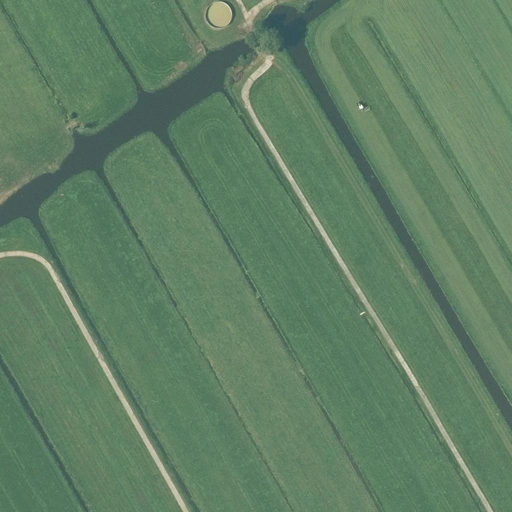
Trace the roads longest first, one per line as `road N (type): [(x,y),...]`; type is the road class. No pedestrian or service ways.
road 1 (track): [(488,511),(246,105),(246,84),(265,66),(246,18)]
road 2 (track): [(187,511),(48,267),(35,257),(0,256)]
